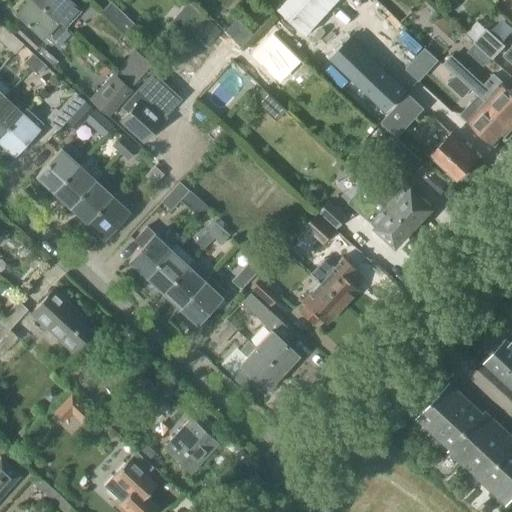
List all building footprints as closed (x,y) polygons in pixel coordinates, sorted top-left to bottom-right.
[(60,20),(38,0),(26,0),(16,11),(50,43),(67,26),(60,20)] [(38,0),(60,20),(67,26),(82,9),(72,0),(38,0)] [(278,0),(272,7),(306,37),(309,34),(326,16),(340,0),(278,0)] [(102,11),(130,37),(139,27),(111,1),(102,11)] [(130,37),(102,11),(91,22),(119,48),(130,37)] [(326,16),(309,34),(319,43),(335,24),(326,16)] [(230,24),(224,31),(243,48),(249,41),(230,24)] [(23,43),(6,27),(0,33),(0,38),(15,52),(23,43)] [(495,59),(505,49),(481,27),(471,37),(495,59)] [(267,33),(250,47),(279,73),(297,59),(282,47),(267,33)] [(328,56),(386,112),(407,91),(347,34),(328,56)] [(32,68),(41,59),(33,52),(25,61),(32,68)] [(452,54),(444,62),(456,74),(471,87),(478,94),(486,101),(511,125),(511,91),(503,83),(494,74),(485,84),(452,54)] [(41,59),(32,68),(38,74),(47,65),(41,59)] [(153,70),(121,105),(128,112),(122,119),(145,140),(166,115),(165,113),(181,96),(153,70)] [(108,114),(132,88),(114,71),(90,98),(108,114)] [(471,87),(456,74),(448,83),(462,96),(471,87)] [(262,88),(252,99),(260,107),(270,95),(262,88)] [(55,110),(44,121),(56,132),(69,118),(86,101),(76,92),(74,93),(58,112),(55,110)] [(408,92),(381,121),(396,135),(416,114),(419,103),(408,92)] [(511,125),(486,101),(478,94),(461,113),(493,143),(503,132),(505,134),(511,125)] [(0,135),(22,112),(5,96),(0,102),(0,135)] [(86,101),(69,118),(78,127),(95,109),(86,101)] [(22,112),(0,135),(0,140),(14,153),(12,155),(13,156),(43,123),(26,107),(22,112)] [(451,132),(432,153),(457,177),(459,175),(464,174),(464,170),(477,156),(451,132)] [(122,151),(130,142),(122,134),(114,143),(122,151)] [(397,137),(381,155),(404,176),(420,159),(397,137)] [(130,142),(122,151),(126,155),(135,146),(130,142)] [(54,189),(79,163),(62,147),(36,175),(37,176),(38,174),(54,189)] [(79,163),(54,189),(71,205),(96,178),(100,174),(94,168),(89,172),(79,163)] [(164,174),(154,165),(145,175),(154,184),(164,174)] [(116,189),(100,174),(96,178),(71,205),(87,220),(112,194),(116,189)] [(379,194),(412,226),(414,224),(417,224),(422,218),(422,215),(429,207),(396,176),(379,194)] [(189,190),(179,181),(161,201),(171,210),(189,190)] [(412,226),(379,194),(365,182),(353,195),(356,197),(350,203),(395,244),(402,236),(406,236),(411,231),(410,227),(412,226)] [(112,194),(87,220),(104,236),(103,238),(104,238),(134,206),(117,189),(112,194)] [(346,218),(327,201),(318,212),(336,228),(346,218)] [(334,231),(315,214),(303,227),(322,244),(334,231)] [(214,237),(223,227),(215,221),(207,230),(214,237)] [(155,233),(147,225),(133,239),(142,247),(128,261),(129,262),(131,261),(147,276),(172,249),(171,248),(155,233)] [(221,243),(229,234),(223,227),(214,237),(221,243)] [(202,249),(214,237),(207,230),(195,243),(202,249)] [(172,249),(147,276),(164,291),(193,259),(176,243),(171,248),(172,249)] [(263,265),(253,256),(231,280),(241,289),(263,265)] [(324,257),(310,273),(319,282),(317,284),(340,306),(356,289),(351,283),(357,277),(360,273),(346,260),(343,264),(338,269),(324,257)] [(202,267),(193,259),(164,291),(180,306),(205,279),(197,272),(202,267)] [(205,279),(180,306),(197,321),(226,291),(209,275),(205,279)] [(279,295),(260,278),(252,287),(251,288),(270,305),(279,295)] [(340,306),(317,284),(301,301),(305,305),(299,311),(312,324),(318,318),(324,323),(340,306)] [(54,287),(31,312),(72,350),(91,329),(82,321),(86,317),(54,287)] [(271,328),(255,345),(283,371),(299,354),(285,342),(293,333),(250,292),(242,301),(271,328)] [(18,300),(0,319),(0,353),(1,355),(18,336),(9,328),(27,308),(18,300)] [(219,344),(223,340),(235,327),(225,318),(209,335),(219,344)] [(492,339),(473,360),(511,395),(511,338),(505,332),(496,343),(492,339)] [(255,345),(248,340),(240,349),(246,354),(239,363),(240,364),(231,373),(253,393),(262,384),(267,389),(283,371),(255,345)] [(157,384),(145,397),(156,408),(168,395),(157,384)] [(451,385),(420,419),(452,449),(450,451),(508,505),(511,499),(511,437),(485,413),(483,415),(451,385)] [(163,446),(190,472),(219,442),(192,416),(163,446)] [(136,450),(128,458),(146,474),(153,466),(136,450)] [(0,497),(21,475),(1,456),(0,456),(0,497)] [(145,495),(156,484),(146,474),(128,458),(103,484),(120,500),(119,502),(129,511),(151,511),(157,506),(145,495)]
